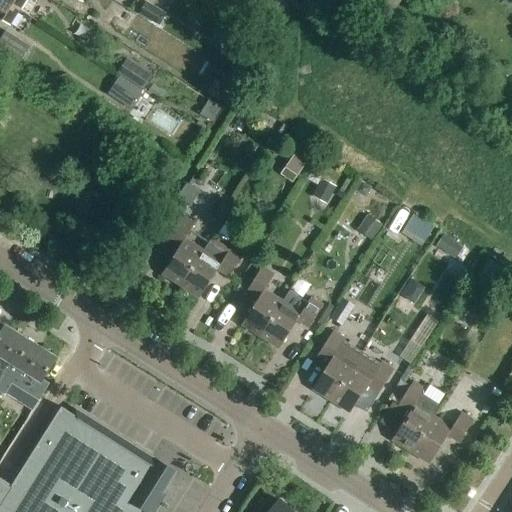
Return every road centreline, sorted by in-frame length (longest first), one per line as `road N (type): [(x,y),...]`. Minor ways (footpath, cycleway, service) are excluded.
road 1 (tertiary): [(0,256),(261,426)]
road 2 (tertiary): [(261,426),(397,511)]
